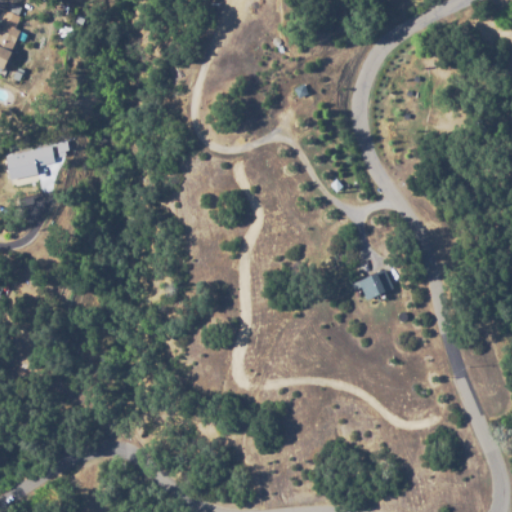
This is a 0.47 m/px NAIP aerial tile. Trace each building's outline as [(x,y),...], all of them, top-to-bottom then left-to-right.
[(1,75),(0,74),(0,23),(6,10),(20,17),(17,24),(31,30),(25,43),(17,39),(1,75)] [(294,90),(302,85),(307,94),(300,98),(294,90)] [(9,180),(4,155),(48,146),(52,163),(36,166),(38,174),(9,180)] [(328,186),(335,180),(342,188),(336,194),(328,186)] [(359,281),(382,271),(390,288),(367,299),(359,281)]
